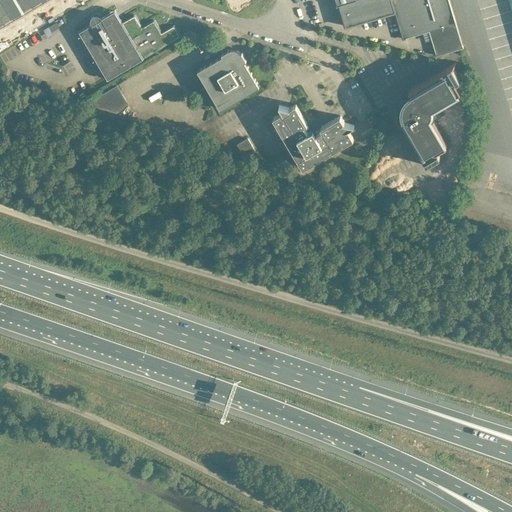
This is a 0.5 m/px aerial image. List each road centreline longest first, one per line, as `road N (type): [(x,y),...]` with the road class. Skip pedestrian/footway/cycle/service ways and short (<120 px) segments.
road 1 (unclassified): [(0,206),(511,359)]
road 2 (motorway): [(0,311),(246,396),(416,467)]
road 3 (motorway): [(356,398),(0,274)]
road 4 (track): [(277,511),(129,435),(0,387)]
road 5 (motorway): [(511,454),(356,398)]
road 6 (motorway): [(511,432),(356,398)]
road 7 (unclassified): [(289,0),(293,16),(274,33),(163,0)]
